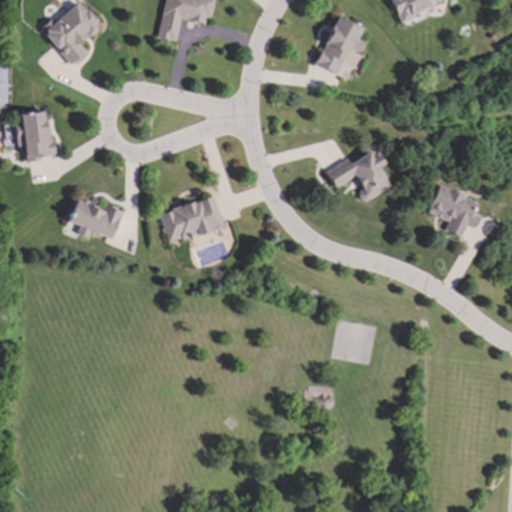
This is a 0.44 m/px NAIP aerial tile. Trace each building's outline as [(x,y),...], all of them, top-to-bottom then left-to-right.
[(161,0),(155,39),(174,42),(178,20),(206,25),(209,0),(161,0)] [(387,0),(396,22),(439,4),(437,0),(387,0)] [(83,52),(78,46),(95,30),(91,25),(94,22),(77,2),(40,34),(67,65),(83,52)] [(347,48),(358,52),(362,43),(355,40),(360,28),(334,17),(313,65),(335,75),(347,48)] [(0,88),(0,107),(7,108),(8,69),(0,68),(0,88)] [(23,163),(38,161),(38,158),(51,157),(47,121),(42,121),(41,112),(17,115),(18,126),(12,126),(15,147),(22,146),(23,163)] [(323,172),(332,189),(353,177),(360,191),(356,194),(360,203),(388,188),(377,167),(381,165),(373,149),(346,163),(345,161),(323,172)] [(424,212),(446,222),(442,231),(458,239),(464,225),(473,229),(478,218),(469,214),(474,203),(435,186),(424,212)] [(221,227),(211,197),(156,214),(166,245),(221,227)] [(119,211),(103,206),(101,211),(74,201),(66,223),(77,227),(74,235),(85,239),(88,233),(110,240),(119,211)]
